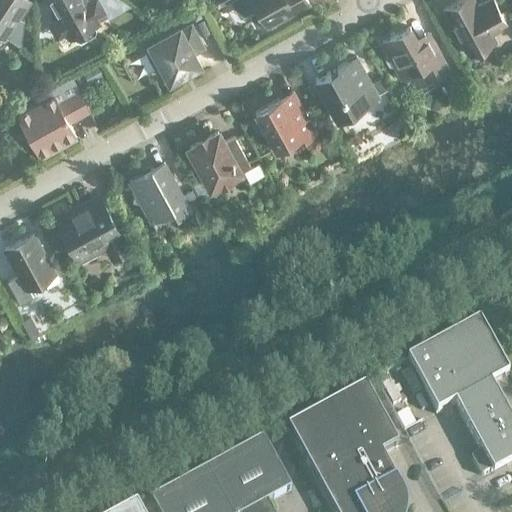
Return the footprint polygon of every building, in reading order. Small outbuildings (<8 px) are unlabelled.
[(0,0),(0,35),(4,38),(5,36),(18,45),(18,48),(19,48),(24,19),(22,19),(22,20),(18,17),(29,0),(0,0)] [(89,0),(87,2),(85,0),(48,0),(57,15),(46,21),(56,39),(67,33),(68,37),(73,34),(75,37),(80,39),(93,32),(94,27),(92,24),(97,21),(94,16),(103,11),(97,0),(89,0)] [(252,0),(257,9),(256,10),(251,12),(250,16),(254,24),(258,25),(265,22),(267,25),(309,2),(307,0),(252,0)] [(485,0),(476,5),(473,0),(456,0),(443,8),(468,53),(495,39),(490,31),(506,23),(493,0),(485,0)] [(198,6),(188,11),(191,17),(199,19),(204,16),(198,6)] [(145,42),(148,48),(145,50),(155,68),(158,66),(168,84),(203,65),(195,51),(203,46),(191,23),(183,28),(180,23),(145,42)] [(388,52),(385,53),(384,57),(388,65),(392,66),(395,64),(401,76),(411,70),(413,74),(417,75),(425,71),(428,78),(447,68),(430,38),(433,36),(429,30),(415,38),(409,27),(410,27),(409,26),(382,41),(388,52)] [(362,104),(378,96),(356,55),(336,66),(337,68),(330,72),(329,70),(314,78),(336,118),(351,110),(349,106),(359,100),(362,104)] [(99,67),(85,74),(89,80),(102,73),(99,67)] [(462,73),(451,79),(457,89),(468,84),(462,73)] [(382,77),(372,82),(379,94),(388,89),(382,77)] [(88,109),(78,90),(57,101),(53,95),(18,114),(38,150),(73,131),(67,121),(88,109)] [(302,140),(315,132),(302,108),(303,107),(299,100),(285,107),(280,97),(254,111),(258,118),(255,123),(260,133),(267,133),(275,148),(299,135),(302,140)] [(184,145),(193,162),(209,190),(219,185),(220,186),(234,178),(233,177),(244,171),(242,168),(249,164),(233,136),(226,140),(219,126),(207,132),(207,131),(194,138),(195,139),(184,145)] [(163,160),(150,168),(128,180),(135,191),(132,201),(142,203),(141,204),(155,229),(156,228),(152,221),(173,210),(177,217),(190,210),(163,160)] [(198,180),(192,183),(200,197),(206,194),(198,180)] [(99,196),(84,204),(83,202),(70,208),(72,211),(57,219),(64,232),(66,230),(70,237),(68,239),(82,264),(96,256),(95,253),(107,246),(113,256),(127,248),(99,196)] [(19,274),(17,275),(7,281),(19,303),(42,290),(43,287),(39,280),(54,272),(32,232),(4,248),(19,274)] [(509,376),(479,322),(407,361),(437,415),(454,406),(480,454),(473,458),(472,459),(471,460),(471,461),(471,462),(472,463),(478,475),(479,475),(479,476),(481,477),(482,477),(483,477),(491,472),(493,476),(511,465),(511,423),(491,386),(509,376)] [(399,489),(400,491),(401,490),(381,454),(397,446),(365,387),(288,429),(333,511),(401,511),(402,509),(401,503),(398,498),(395,492),(399,489)] [(290,492),(262,440),(150,502),(155,511),(271,511),(267,504),(290,492)]
